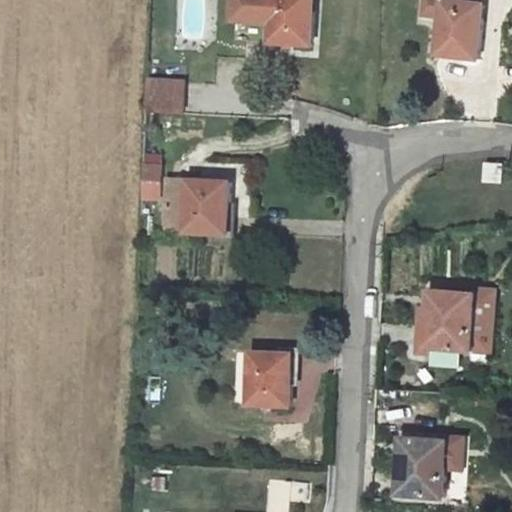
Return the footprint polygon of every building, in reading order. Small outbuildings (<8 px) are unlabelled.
[(266,45),(307,49),(310,17),(308,17),(310,0),(231,0),(230,22),(268,26),(266,45)] [(439,23),(436,60),(474,66),(481,0),(441,0),(442,1),(433,0),(420,0),(418,21),(439,23)] [(147,83),(146,114),(183,115),(184,84),(147,83)] [(164,169),(145,169),(144,184),(163,185),(164,169)] [(232,184),(172,182),(170,234),(230,235),(232,184)] [(432,311),(429,345),(469,349),(474,296),(429,293),(428,311),(432,311)] [(254,349),(252,400),(293,401),(295,351),(254,349)] [(405,460),(404,492),(445,495),(446,466),(463,467),(464,433),(447,433),(447,438),(403,436),(402,459),(405,460)]
